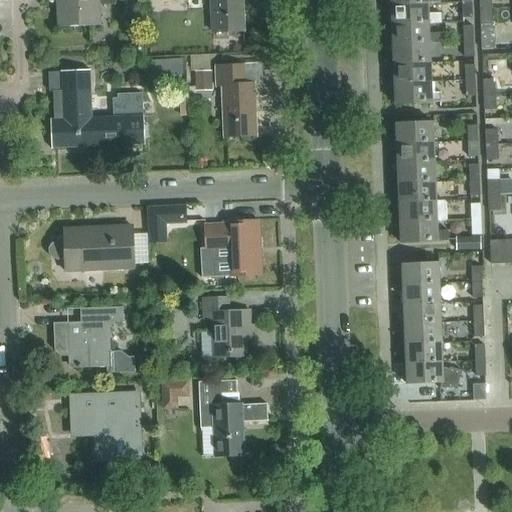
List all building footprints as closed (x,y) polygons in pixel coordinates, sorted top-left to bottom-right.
[(117,0),(50,0),(50,2),(57,1),(58,28),(103,26),(102,6),(117,5),(117,6),(118,6),(117,0)] [(212,0),(214,32),(244,31),(242,0),(212,0)] [(480,0),(480,11),(493,11),(492,0),(480,0)] [(473,3),(463,3),(463,19),(473,18),(473,3)] [(390,26),(430,25),(442,24),(442,14),(430,14),(429,4),(390,6),(390,26)] [(493,25),(493,11),(480,11),(481,26),(493,25)] [(390,26),(391,46),(431,44),(443,44),(443,34),(431,34),(430,25),(390,26)] [(464,43),(474,42),(474,27),(464,27),(464,43)] [(465,58),(475,58),(474,42),(464,43),(465,58)] [(392,65),(432,63),(431,44),(391,46),(392,65)] [(183,60),(167,61),(168,76),(184,75),(183,60)] [(392,65),(393,84),(433,83),(432,63),(392,65)] [(226,138),(257,136),(254,84),(244,85),(243,66),(216,68),(218,87),(223,87),(226,138)] [(476,81),(475,66),(465,66),(466,82),(476,81)] [(113,99),(113,116),(93,117),(91,71),(61,73),(62,92),(54,92),(55,120),(51,120),(53,150),(145,145),(143,94),(118,95),(118,99),(113,99)] [(212,72),(211,72),(196,73),(196,92),(213,91),(212,72)] [(496,80),(483,80),(484,95),(497,94),(496,80)] [(476,81),(466,82),(467,97),(477,97),(476,81)] [(433,83),(393,84),(394,105),(434,103),(443,103),(442,93),(433,94),(433,83)] [(497,111),(497,94),(484,95),(485,111),(497,111)] [(395,125),(395,144),(435,143),(434,124),(395,125)] [(478,141),(478,126),(468,127),(469,141),(478,141)] [(498,130),(485,131),(486,145),(499,145),(498,130)] [(478,141),(469,141),(470,158),(479,157),(478,141)] [(435,143),(395,144),(396,164),(436,163),(435,143)] [(499,161),(499,145),(486,145),(487,161),(499,161)] [(396,164),(397,184),(437,182),(436,163),(396,164)] [(480,181),(480,165),(470,166),(471,181),(480,181)] [(500,180),(488,181),(488,195),(501,195),(500,180)] [(480,181),(471,181),(471,197),(481,196),(480,181)] [(437,182),(397,184),(398,204),(437,202),(437,182)] [(501,211),(501,195),(488,195),(489,212),(501,211)] [(398,204),(399,223),(438,221),(437,202),(398,204)] [(482,220),(481,205),(472,205),(473,220),(482,220)] [(188,206),(151,208),(152,230),(171,229),(170,226),(188,225),(188,206)] [(482,220),(473,220),(473,236),(483,235),(482,220)] [(438,221),(399,223),(399,243),(449,242),(449,231),(439,232),(438,221)] [(216,277),(232,276),(263,275),(261,222),(227,223),(227,226),(206,227),(207,250),(231,249),(232,260),(216,260),(216,277)] [(65,230),(66,242),(58,242),(53,244),(49,249),(50,254),(53,259),(59,260),(66,260),(67,272),(135,269),(133,227),(65,230)] [(481,238),(456,238),(457,251),(482,250),(481,238)] [(511,240),(503,241),(504,264),(511,263),(511,240)] [(492,264),(504,264),(503,241),(491,241),(492,264)] [(401,285),(441,284),(440,264),(400,265),(401,285)] [(483,282),(482,267),(473,267),(473,282),(483,282)] [(483,282),(473,282),(474,298),(483,297),(483,282)] [(441,284),(401,285),(402,305),(441,303),(441,284)] [(214,333),(202,334),(203,358),(215,357),(215,358),(247,357),(246,329),(251,329),(250,312),(230,313),(229,299),(204,300),(205,319),(213,319),(214,333)] [(441,303),(402,305),(403,325),(442,323),(441,303)] [(484,321),(484,306),(474,306),(475,322),(484,321)] [(71,358),(72,367),(78,367),(78,368),(85,368),(85,367),(97,366),(98,369),(108,369),(108,374),(136,373),(135,358),(130,358),(122,352),(110,352),(109,324),(125,323),(124,307),(82,309),(82,310),(87,309),(88,322),(55,323),(56,350),(62,357),(70,356),(70,358),(71,358)] [(484,321),(475,322),(475,337),(485,336),(484,321)] [(442,323),(403,325),(403,344),(443,343),(442,323)] [(443,343),(403,344),(404,364),(444,362),(443,343)] [(476,361),(486,361),(485,345),(475,345),(476,361)] [(160,368),(171,376),(182,363),(171,354),(160,368)] [(477,376),(486,376),(486,361),(476,361),(477,376)] [(444,362),(404,364),(405,384),(441,382),(441,389),(458,388),(463,371),(451,368),(450,370),(444,368),(444,362)] [(179,410),(179,398),(190,398),(189,382),(163,382),(163,410),(179,410)] [(245,456),(243,424),(269,423),(269,405),(223,407),(222,395),(241,394),(240,382),(200,384),(202,428),(216,428),(218,457),(245,456)] [(139,397),(117,398),(117,411),(72,412),(73,434),(98,433),(99,462),(128,461),(127,432),(141,432),(139,397)]
